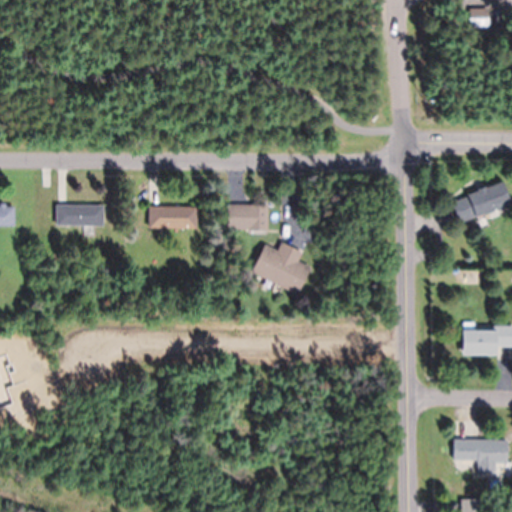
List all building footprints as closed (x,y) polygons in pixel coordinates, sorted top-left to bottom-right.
[(480,7),(486,7),(486,10),(487,26),(469,27),(468,8),(480,7)] [(452,205),(450,200),(466,194),(477,190),(477,188),(484,185),(484,187),(502,180),(510,202),(492,209),(493,210),(483,214),(483,213),(475,216),(474,216),(460,221),(458,222),(452,205)] [(0,202),(5,202),(4,206),(14,206),(14,225),(0,224),(0,202)] [(244,203),(248,203),(247,228),(225,227),(226,204),(226,203),(244,203)] [(66,205),(102,205),(101,224),(55,224),(56,205),(58,205),(66,205)] [(159,206),(195,206),(195,227),(147,226),(147,205),(149,205),(159,206)] [(280,242),(300,252),(296,260),(309,267),(296,294),(249,271),(263,243),(276,250),(280,242)] [(498,345),(495,345),(495,354),(461,354),(461,329),(462,329),(462,322),(474,322),(473,329),(492,330),(492,325),(511,325),(511,346),(498,345)] [(454,439),(455,439),(475,439),(506,440),(506,463),(494,462),(494,473),(477,473),(477,462),(476,462),(476,459),(454,459),(452,458),(452,438),(454,439)] [(460,511),(460,500),(460,498),(480,498),(480,511),(460,511)]
